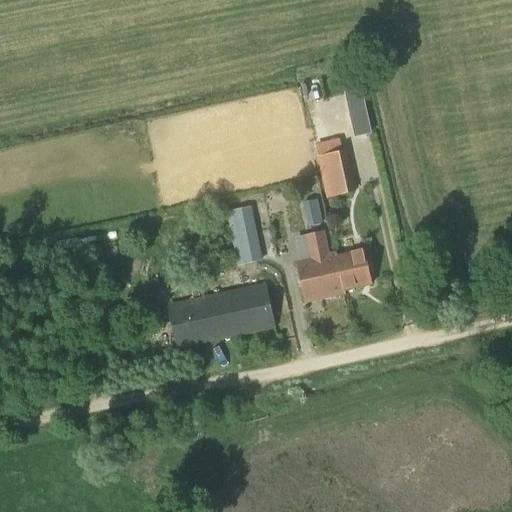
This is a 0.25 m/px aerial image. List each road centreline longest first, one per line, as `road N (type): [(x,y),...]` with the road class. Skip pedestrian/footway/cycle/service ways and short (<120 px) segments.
road 1 (track): [(0,429),(261,377)]
road 2 (track): [(261,377),(425,340)]
